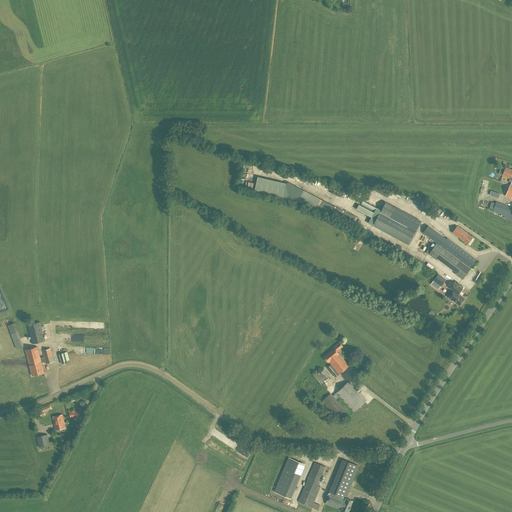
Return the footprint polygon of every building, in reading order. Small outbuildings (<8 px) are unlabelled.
[(511,169),(505,167),(502,175),(510,178),(509,179),(511,179),(511,180),(510,186),(509,185),(505,196),(511,199),(511,198),(511,197),(511,169)] [(285,192),(287,182),(280,181),(279,188),(275,187),(275,185),(269,184),(270,178),(259,177),(257,193),(278,196),(278,193),(281,194),(281,191),(285,192)] [(500,198),(502,192),(493,190),(491,195),(500,198)] [(385,202),(380,211),(376,209),(373,214),(358,206),(356,210),(371,218),(369,223),(408,244),(421,221),(385,202)] [(507,206),(496,202),(495,204),(491,203),(489,208),(493,210),(492,212),(504,216),(503,218),(508,220),(511,208),(507,207),(507,206)] [(446,239),(428,226),(423,233),(437,243),(429,254),(436,260),(437,258),(456,272),(455,274),(462,279),(476,259),(447,238),(446,239)] [(467,244),(472,237),(457,226),(452,232),(467,244)] [(440,286),(433,281),(431,284),(438,289),(440,286)] [(459,305),(465,298),(459,294),(463,288),(454,282),(450,288),(454,291),(449,297),(459,305)] [(0,311),(8,309),(5,298),(1,299),(3,306),(1,307),(1,308),(0,308),(0,311)] [(32,344),(34,343),(45,340),(40,322),(27,325),(32,344)] [(16,348),(23,346),(20,339),(21,339),(18,332),(14,323),(7,326),(16,348)] [(349,366),(337,351),(343,346),(339,342),(333,347),(334,348),(324,357),(328,362),(329,361),(331,365),(327,368),(335,377),(339,374),(349,366)] [(40,358),(37,347),(25,350),(32,375),(44,372),(41,363),(45,362),(43,357),(40,358)] [(46,363),(54,361),(50,348),(43,350),(46,363)] [(61,353),(63,364),(72,362),(70,351),(61,353)] [(4,373),(5,376),(15,373),(14,370),(17,370),(15,363),(5,366),(7,373),(4,373)] [(330,376),(324,368),(320,371),(318,369),(312,374),(320,384),(324,381),(330,376)] [(355,378),(360,374),(356,369),(351,374),(355,378)] [(17,382),(15,373),(5,376),(5,378),(3,379),(4,385),(17,382)] [(363,395),(349,381),(337,392),(337,391),(332,396),(330,394),(322,401),(338,419),(347,411),(336,399),(339,397),(353,412),(367,400),(363,395)] [(41,416),(45,415),(44,411),(51,409),(50,405),(38,409),(41,416)] [(65,431),(64,428),(65,428),(62,415),(52,417),(55,430),(58,429),(59,432),(65,431)] [(38,447),(49,445),(47,434),(36,437),(38,447)] [(290,499),(305,464),(289,458),(274,492),(290,499)] [(343,511),(347,511),(352,501),(346,498),(359,466),(342,459),(329,492),(330,492),(325,504),(341,510),(340,510),(343,511)] [(318,510),(320,505),(314,502),(320,486),(319,486),(326,467),(314,462),(298,501),(312,508),(318,510)]
